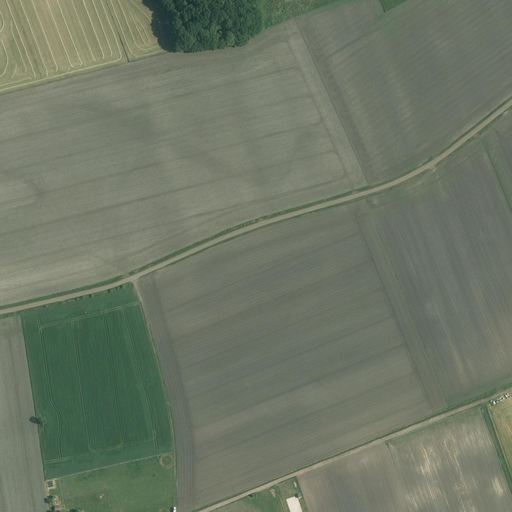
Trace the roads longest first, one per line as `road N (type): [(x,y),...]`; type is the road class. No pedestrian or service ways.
road 1 (unclassified): [(0,311),(112,285),(239,231),(393,182),(437,159),(511,100)]
road 2 (track): [(201,511),(511,388)]
road 3 (track): [(132,277),(171,419),(174,511)]
road 4 (track): [(265,0),(204,34),(167,0)]
